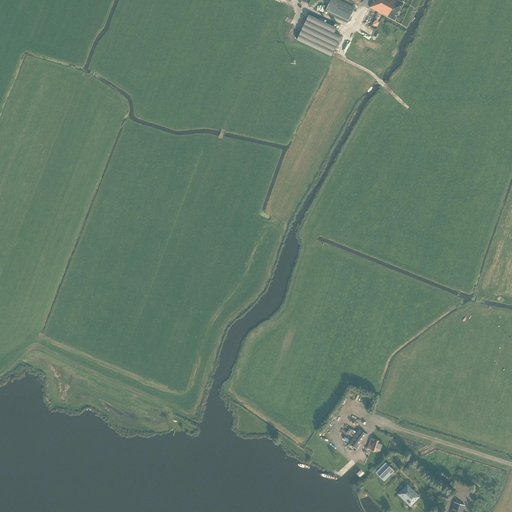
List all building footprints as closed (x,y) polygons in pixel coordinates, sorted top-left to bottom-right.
[(348,21),(354,7),(338,0),(330,0),(325,10),(348,21)] [(373,0),(369,8),(394,20),(403,3),(396,0),(373,0)] [(336,28),(309,15),(297,40),(331,56),(341,36),(334,33),(336,28)] [(367,435),(359,429),(349,443),(357,449),(367,435)] [(380,441),(371,438),(368,448),(372,449),(371,450),(376,451),(377,450),(380,451),(383,443),(380,441)] [(391,469),(388,466),(377,476),(381,480),(391,469)] [(419,497),(406,485),(396,494),(409,507),(419,497)] [(450,511),(462,511),(465,505),(454,502),(450,511)]
